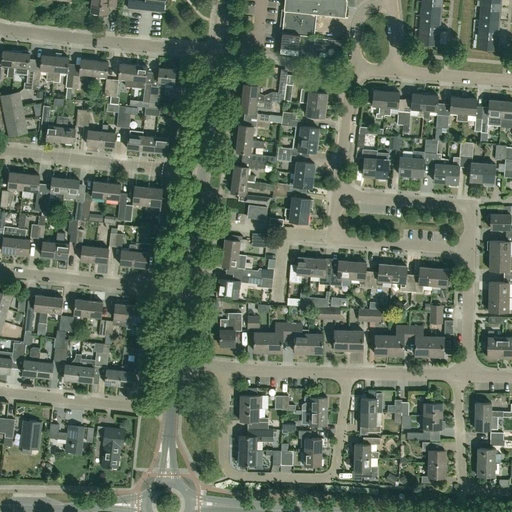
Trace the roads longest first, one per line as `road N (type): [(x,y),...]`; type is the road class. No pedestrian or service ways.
road 1 (residential): [(227,368),(224,459),(242,479),(326,481),(337,470),(348,373)]
road 2 (residential): [(218,52),(0,28)]
road 3 (residential): [(203,172),(0,150)]
road 4 (residential): [(187,291),(0,272)]
road 5 (residential): [(471,255),(470,223),(459,210),(337,193)]
road 6 (residential): [(170,409),(0,391)]
road 7 (residential): [(511,491),(468,489),(460,474),(457,377)]
road 8 (tertiary): [(147,505),(0,511)]
road 9 (residential): [(471,255),(332,237)]
road 10 (residential): [(337,193),(352,66)]
road 11 (residential): [(466,377),(471,255)]
road 12 (residential): [(348,373),(227,368)]
road 13 (residential): [(203,172),(218,52)]
